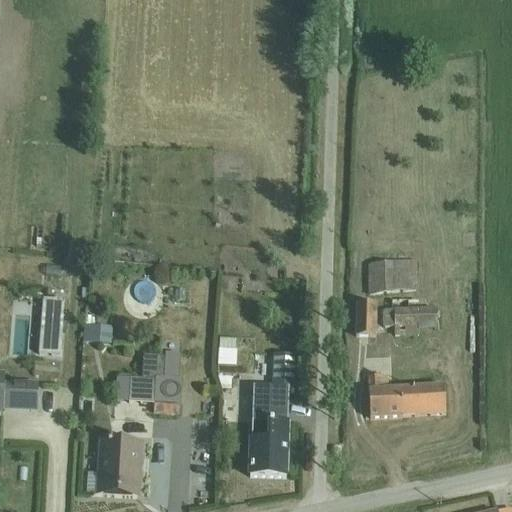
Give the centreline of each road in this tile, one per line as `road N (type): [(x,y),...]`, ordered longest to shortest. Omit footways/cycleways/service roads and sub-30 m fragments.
road 1 (unclassified): [(315,511),(334,0)]
road 2 (unclassified): [(511,471),(337,511)]
